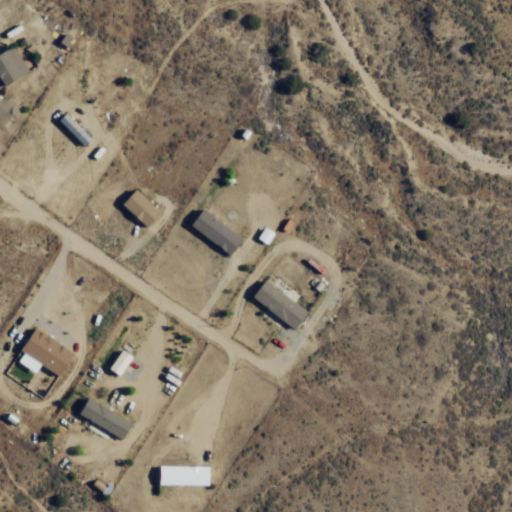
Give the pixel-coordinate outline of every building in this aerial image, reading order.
[(25,71),(9,45),(0,50),(0,85),(25,71)] [(54,119),(79,145),(87,138),(62,112),(54,119)] [(144,226),(157,210),(129,189),(116,205),(144,226)] [(185,223),(225,255),(238,238),(198,207),(185,223)] [(271,233),(261,227),(254,238),(264,244),(271,233)] [(303,310),(259,280),(246,298),(291,328),(303,310)] [(31,372),(36,364),(54,376),(69,352),(29,327),(15,350),(19,352),(13,361),(31,372)] [(116,376),(129,356),(118,349),(104,369),(116,376)] [(74,413),(117,439),(127,423),(84,396),(74,413)] [(206,484),(206,466),(154,466),(155,485),(206,484)]
